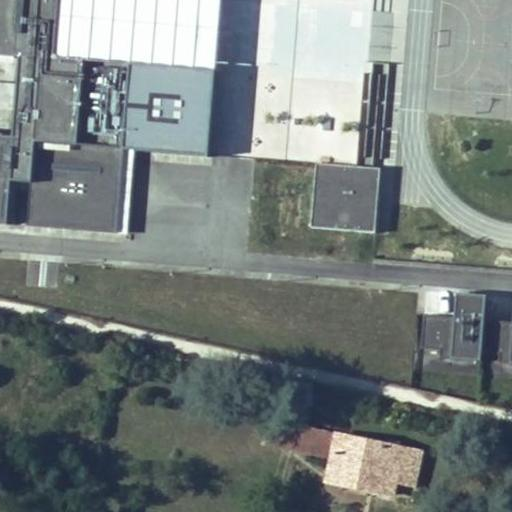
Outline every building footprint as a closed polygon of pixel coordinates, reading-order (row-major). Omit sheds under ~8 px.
[(3,0),(1,22),(0,21),(0,55),(18,57),(12,137),(0,136),(0,224),(8,225),(10,190),(11,181),(30,183),(29,192),(26,226),(118,234),(125,150),(134,151),(208,157),(215,71),(55,58),(59,0),(3,0)] [(215,71),(221,0),(59,0),(55,58),(215,71)] [(225,51),(217,153),(361,164),(369,67),(337,64),(337,66),(285,62),(286,50),(267,48),(266,62),(241,60),(242,53),(225,51)] [(127,234),(134,151),(125,150),(118,234),(127,234)] [(365,207),(366,193),(379,194),(381,169),(316,163),(311,228),(375,233),(377,208),(365,207)] [(29,192),(30,183),(11,181),(10,190),(29,192)] [(377,208),(379,194),(366,193),(365,207),(377,208)] [(463,319),(465,294),(456,293),(454,318),(463,319)] [(511,322),(484,320),(486,296),(465,294),(463,319),(454,318),(424,315),(421,348),(440,350),(440,358),(481,362),(482,353),(499,355),(499,363),(511,364),(511,322)] [(251,418),(254,403),(239,400),(236,415),(251,418)] [(312,456),(317,431),(268,420),(263,445),(312,456)] [(332,460),(337,435),(317,431),(312,456),(332,460)] [(414,485),(421,453),(400,448),(387,446),(337,435),(332,460),(327,481),(392,495),(395,481),(414,485)] [(400,448),(401,442),(388,439),(387,446),(400,448)]
